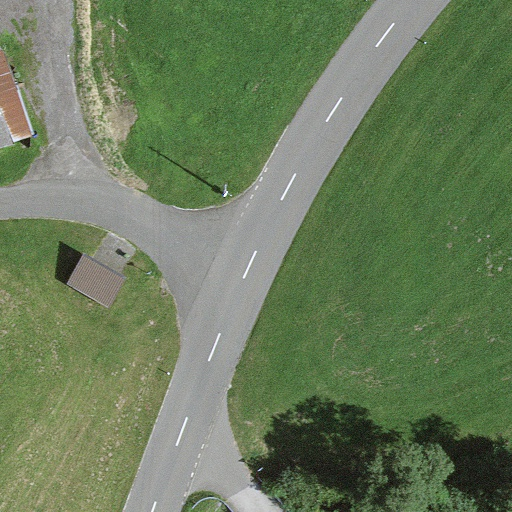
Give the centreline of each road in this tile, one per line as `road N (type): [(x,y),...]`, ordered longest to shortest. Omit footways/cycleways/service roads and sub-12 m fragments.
road 1 (tertiary): [(242,279),(311,144),(413,0)]
road 2 (residential): [(242,279),(105,205),(67,198),(0,204)]
road 3 (tertiary): [(150,511),(242,279)]
